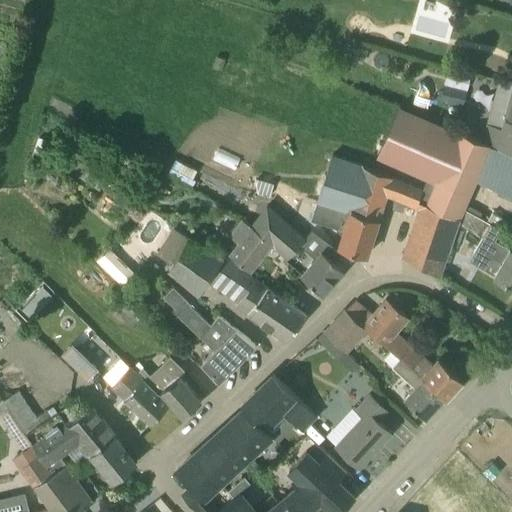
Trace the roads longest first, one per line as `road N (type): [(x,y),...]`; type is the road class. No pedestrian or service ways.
road 1 (residential): [(187,511),(165,482),(166,458),(354,289),(399,277),(425,283),(511,336)]
road 2 (unclassified): [(366,511),(487,382)]
